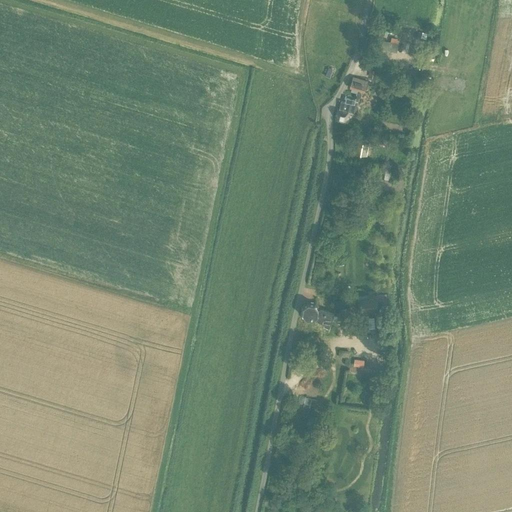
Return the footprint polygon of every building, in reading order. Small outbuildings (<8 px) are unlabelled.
[(399,43),(383,39),(376,38),(375,47),(397,51),(399,43)] [(368,77),(375,78),(376,78),(377,71),(369,69),(368,77)] [(361,92),(361,90),(364,91),(367,81),(353,77),(350,87),(357,89),(355,100),(346,98),(345,102),(341,101),(339,110),(338,109),(335,122),(348,124),(351,111),(355,112),(357,105),(358,105),(359,98),(361,97),(362,93),(361,92)] [(360,141),(358,153),(364,154),(366,155),(367,155),(369,143),(360,141)] [(377,299),(360,300),(361,312),(383,310),(382,305),(377,306),(377,299)] [(302,305),(301,313),(305,319),(306,319),(313,320),(315,319),(324,322),(324,324),(329,326),(332,319),(335,320),(337,315),(334,314),(334,313),(319,308),(316,302),(308,301),(302,305)] [(378,358),(346,354),(345,366),(376,370),(378,358)]
